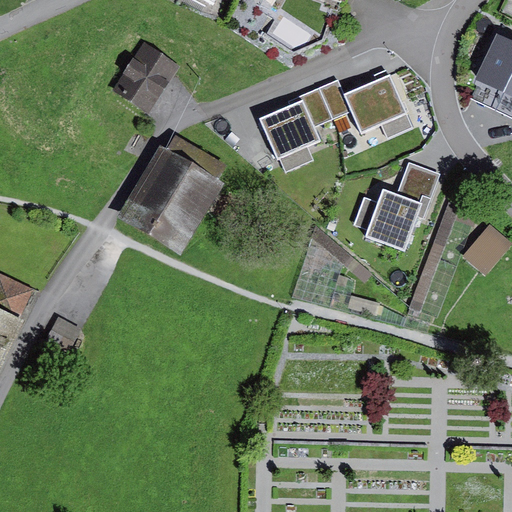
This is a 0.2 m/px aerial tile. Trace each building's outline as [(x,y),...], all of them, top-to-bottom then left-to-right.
[(511,42),(497,35),(473,84),(479,87),(473,98),(511,116),(511,42)] [(180,68),(144,44),(113,92),(148,115),(180,68)] [(382,125),(407,114),(391,77),(345,96),(351,112),(360,134),(382,125)] [(338,81),(302,97),(304,102),(315,128),(351,112),(345,96),(338,81)] [(308,147),(321,141),(315,128),(304,102),(259,120),(278,159),(279,159),(308,147)] [(413,127),(407,114),(382,125),(388,138),(413,127)] [(227,168),(174,137),(167,150),(219,181),(227,168)] [(161,147),(119,219),(184,256),(226,185),(219,181),(167,150),(161,147)] [(308,147),(279,159),(284,173),(314,160),(308,147)] [(398,195),(422,204),(418,216),(423,218),(440,175),(410,163),(398,195)] [(368,231),(366,237),(405,252),(418,216),(422,204),(398,195),(383,190),(379,203),(368,231)] [(453,193),(410,308),(420,312),(463,196),(453,193)] [(368,231),(379,203),(365,197),(354,225),(368,231)] [(486,275),(510,244),(488,227),(464,258),(486,275)] [(0,309),(20,318),(32,289),(0,275),(0,309)] [(0,309),(0,368),(22,320),(20,318),(0,309)] [(83,331),(59,317),(44,342),(68,356),(83,331)]
